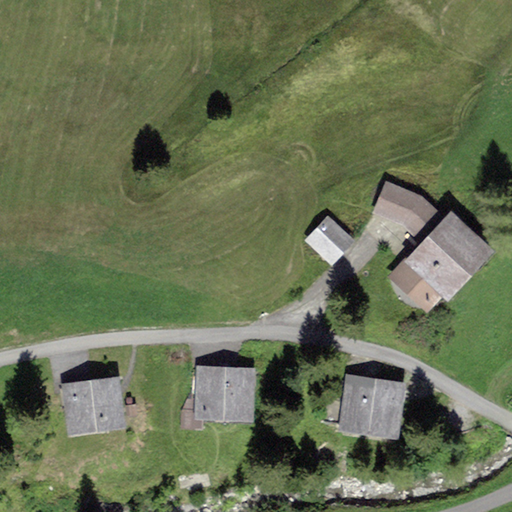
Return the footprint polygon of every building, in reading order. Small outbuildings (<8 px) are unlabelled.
[(381,186),(368,218),(397,227),(415,241),(382,280),(420,316),(482,254),(415,199),(381,186)] [(328,213),(305,238),(333,264),(357,238),(328,213)] [(247,371),(190,369),(188,422),(245,424),(247,371)] [(338,377),(329,431),(386,440),(395,386),(338,377)] [(111,380),(56,388),(63,437),(118,430),(111,380)]
